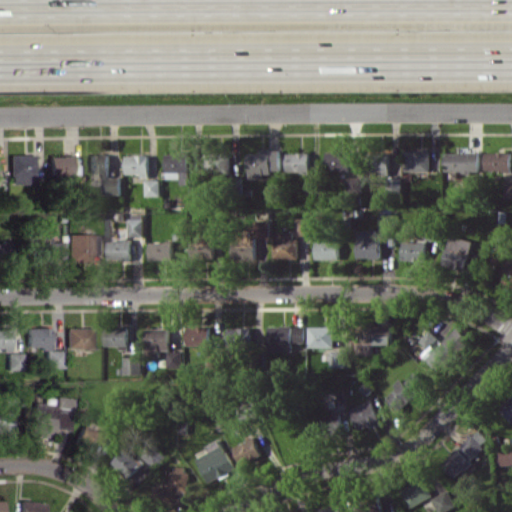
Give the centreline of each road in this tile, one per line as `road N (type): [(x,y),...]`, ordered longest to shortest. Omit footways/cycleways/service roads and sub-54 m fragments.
road 1 (residential): [(0,292),(436,293),(511,327)]
road 2 (residential): [(0,117),(511,112)]
road 3 (motorway): [(0,62),(511,57)]
road 4 (motorway): [(511,1),(0,2)]
road 5 (residential): [(511,348),(398,453),(279,483),(231,511)]
road 6 (residential): [(0,463),(60,469),(115,511)]
